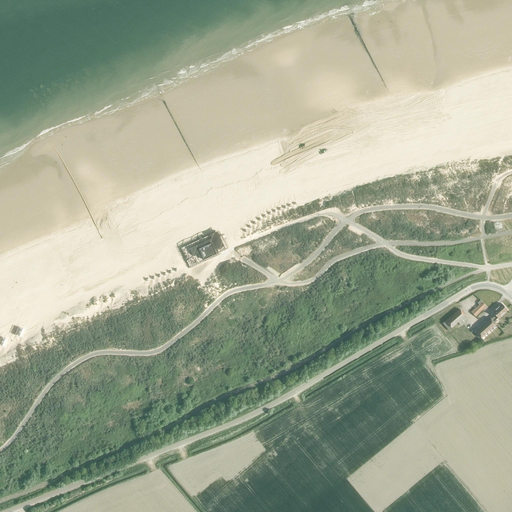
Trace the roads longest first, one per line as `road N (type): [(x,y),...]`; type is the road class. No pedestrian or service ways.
road 1 (tertiary): [(9,511),(245,418),(470,288),(504,292)]
road 2 (track): [(238,244),(327,213),(385,244)]
